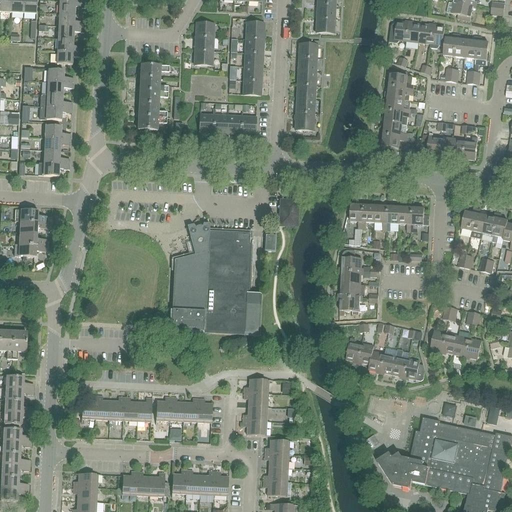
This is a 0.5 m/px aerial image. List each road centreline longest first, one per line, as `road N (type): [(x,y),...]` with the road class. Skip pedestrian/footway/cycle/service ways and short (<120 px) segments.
road 1 (residential): [(50,382),(195,389),(226,373),(293,376),(336,402)]
road 2 (residential): [(249,511),(251,471),(237,456),(48,453)]
road 3 (residential): [(275,170),(95,162)]
road 4 (residential): [(275,170),(283,0)]
road 5 (residential): [(440,178),(275,170)]
road 6 (residential): [(95,162),(104,33)]
road 7 (residential): [(488,182),(502,73),(511,61)]
